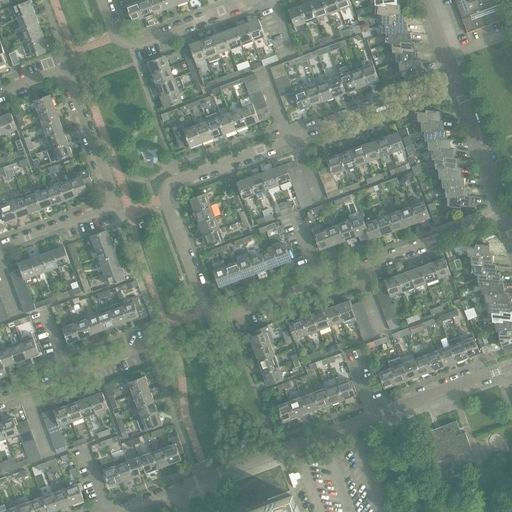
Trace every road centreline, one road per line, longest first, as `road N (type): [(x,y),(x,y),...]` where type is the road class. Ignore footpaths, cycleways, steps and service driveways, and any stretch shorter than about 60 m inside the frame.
road 1 (residential): [(506,212),(228,318),(203,305),(164,198),(168,184),(455,78)]
road 2 (residential): [(178,490),(511,367)]
road 3 (residential): [(0,249),(115,206),(65,70),(0,94)]
road 4 (residential): [(100,0),(115,37),(129,44),(252,0)]
road 5 (residential): [(0,398),(146,345)]
road 6 (residential): [(506,212),(455,78)]
